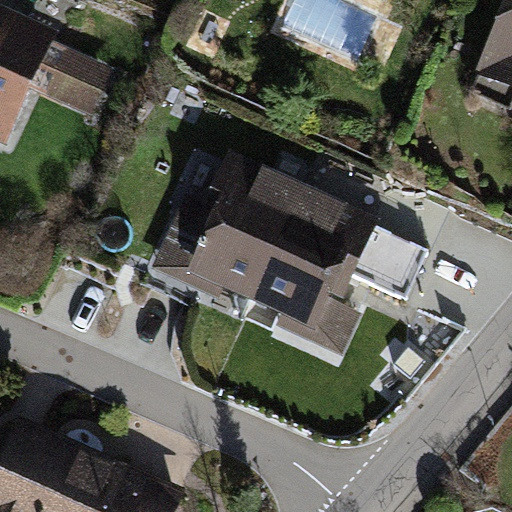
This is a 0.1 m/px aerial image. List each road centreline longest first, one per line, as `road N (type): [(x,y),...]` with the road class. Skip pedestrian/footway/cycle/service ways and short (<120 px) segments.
road 1 (residential): [(350,511),(287,455),(0,334)]
road 2 (residential): [(360,511),(511,332)]
